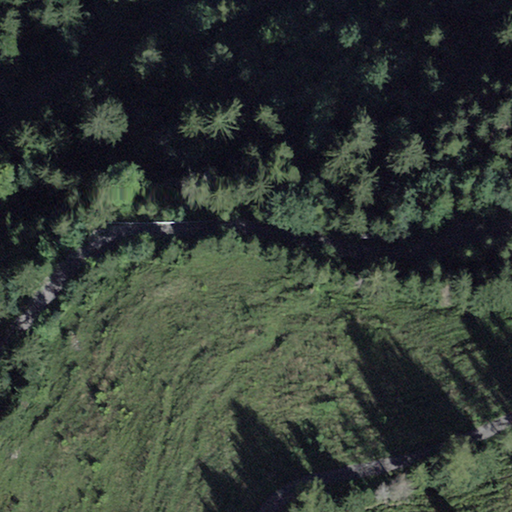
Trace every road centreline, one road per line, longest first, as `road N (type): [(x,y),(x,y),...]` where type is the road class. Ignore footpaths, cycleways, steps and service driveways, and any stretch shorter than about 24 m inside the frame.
road 1 (track): [(511,221),(382,251),(242,229),(139,230),(68,263),(0,348)]
road 2 (track): [(279,511),(370,464),(511,416)]
road 3 (track): [(0,122),(190,0)]
